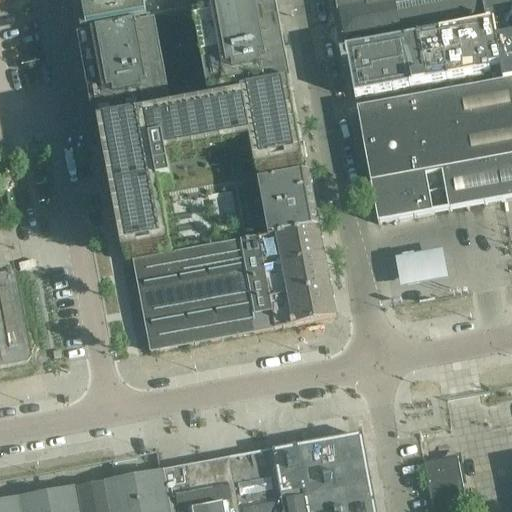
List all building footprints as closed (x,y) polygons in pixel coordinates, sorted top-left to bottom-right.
[(277,4),(275,0),(76,0),(84,40),(277,4)] [(511,14),(511,0),(336,0),(344,39),(485,13),(486,19),(511,14)] [(285,94),(293,92),(278,8),(275,9),(196,24),(211,108),(244,101),(252,100),(268,97),(285,94)] [(511,83),(511,14),(486,20),(487,25),(364,48),(346,52),(356,101),(502,75),(504,85),(511,83)] [(158,30),(79,44),(96,133),(107,130),(174,118),(173,115),(158,30)] [(363,42),(345,45),(346,52),(364,48),(363,42)] [(511,150),(511,83),(504,85),(358,112),(370,177),(511,150)] [(252,100),(265,171),(299,165),(285,94),(268,97),(252,100)] [(107,130),(130,253),(163,247),(153,191),(174,187),(169,159),(253,144),(244,101),(211,108),(173,115),(174,118),(107,130)] [(511,201),(511,150),(370,177),(379,226),(511,201)] [(314,202),(309,177),(309,175),(264,184),(266,194),(269,211),(314,202)] [(266,194),(264,184),(255,185),(257,195),(266,194)] [(32,189),(10,191),(13,221),(35,219),(32,189)] [(319,230),(314,202),(269,211),(274,238),(319,230)] [(336,320),(326,264),(319,230),(274,238),(134,265),(151,355),(336,320)] [(443,258),(395,267),(400,296),(449,287),(443,258)] [(30,359),(14,275),(0,277),(0,369),(26,365),(30,359)] [(38,310),(48,370),(71,366),(61,307),(38,310)] [(372,511),(362,457),(358,438),(294,450),(305,511),(372,511)] [(305,511),(294,450),(292,450),(271,453),(282,511),(305,511)] [(282,511),(271,453),(225,462),(234,511),(282,511)] [(467,511),(458,460),(425,467),(433,511),(467,511)] [(234,511),(225,462),(162,474),(169,511),(234,511)] [(166,511),(160,476),(0,505),(0,511),(166,511)]
